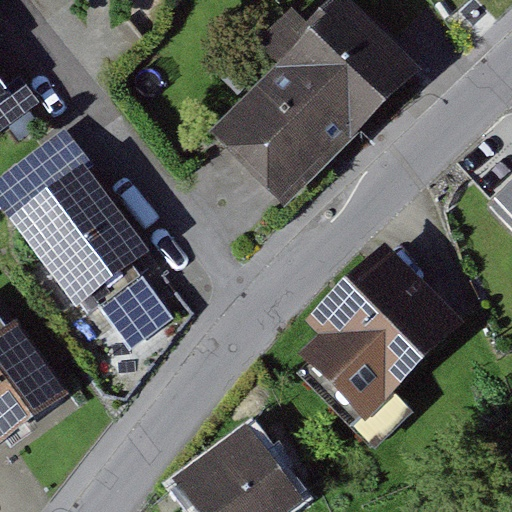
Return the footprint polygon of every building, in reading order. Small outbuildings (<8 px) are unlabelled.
[(356,11),(223,147),(295,217),(428,81),(356,11)] [(0,125),(20,111),(0,83),(0,125)] [(3,202),(90,315),(158,263),(70,150),(3,202)] [(511,197),(496,213),(511,229),(511,197)] [(305,355),(373,429),(468,341),(401,267),(305,355)] [(0,453),(8,464),(79,412),(0,304),(0,453)] [(257,443),(190,499),(201,511),(297,511),(308,503),(257,443)]
